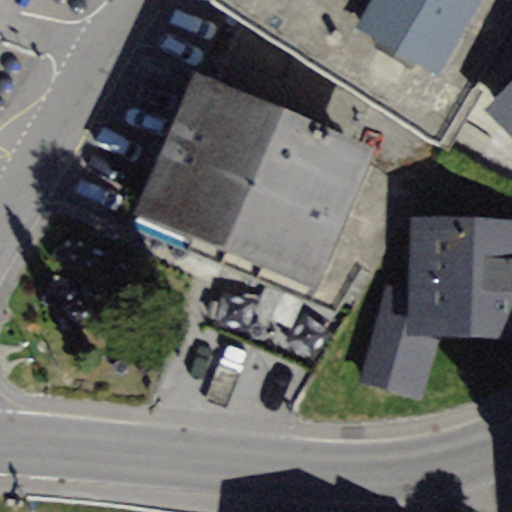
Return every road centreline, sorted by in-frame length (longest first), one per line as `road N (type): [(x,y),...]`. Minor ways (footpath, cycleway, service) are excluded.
road 1 (tertiary): [(0,442),(376,468),(468,454),(511,435)]
road 2 (residential): [(144,0),(31,162),(0,231)]
